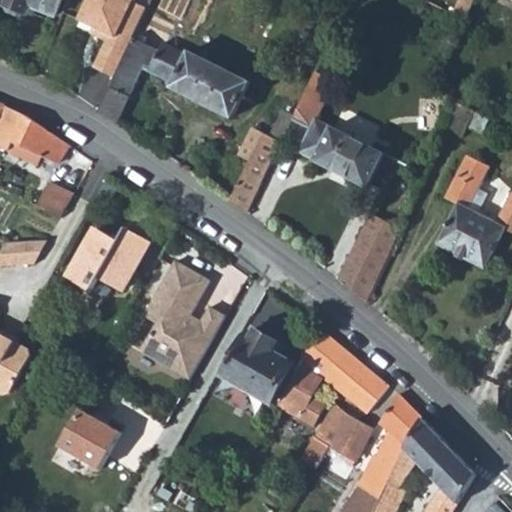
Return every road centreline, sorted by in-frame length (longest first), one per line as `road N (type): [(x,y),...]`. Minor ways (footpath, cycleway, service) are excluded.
road 1 (residential): [(511,470),(415,370),(309,282),(90,124),(0,83)]
road 2 (unknown): [(116,143),(14,332)]
